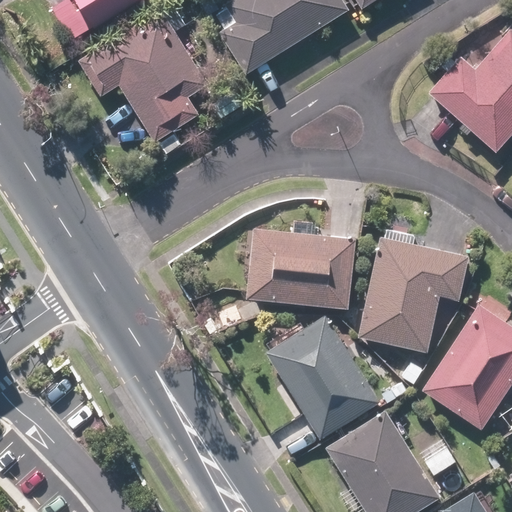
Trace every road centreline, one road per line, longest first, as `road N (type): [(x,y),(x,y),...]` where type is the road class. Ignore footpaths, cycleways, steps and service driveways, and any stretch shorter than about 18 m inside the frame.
road 1 (secondary): [(241,511),(90,270)]
road 2 (residential): [(260,140),(131,229),(90,270)]
road 3 (residential): [(0,383),(114,511)]
road 4 (secondary): [(90,270),(0,126)]
road 5 (residential): [(260,140),(273,158),(401,172)]
road 6 (residential): [(477,0),(356,77)]
road 7 (residential): [(401,172),(464,192),(511,240)]
